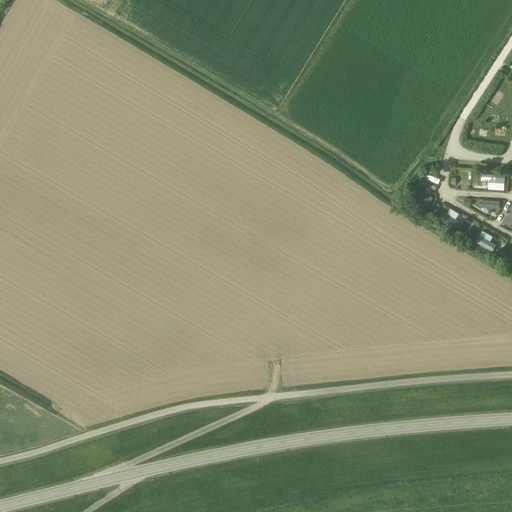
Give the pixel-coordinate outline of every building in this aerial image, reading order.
[(481,174),(481,182),(505,184),(505,176),(481,174)] [(409,211),(416,214),(425,194),(417,191),(409,211)] [(473,200),(465,198),(463,205),(470,207),(473,200)] [(500,202),(480,201),(480,209),(499,209),(500,202)] [(443,212),(438,219),(460,232),(464,225),(443,212)] [(478,236),(474,243),(495,255),(499,248),(478,236)]
